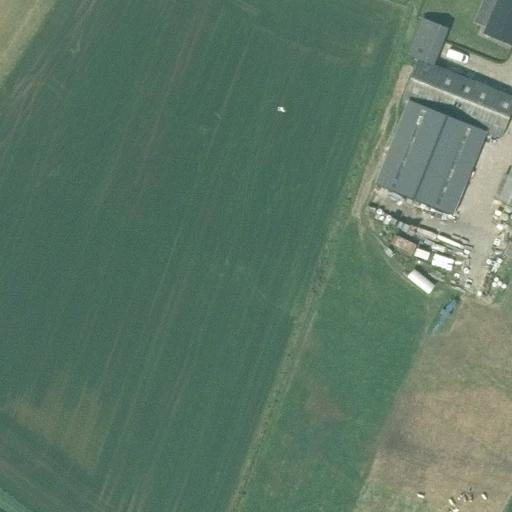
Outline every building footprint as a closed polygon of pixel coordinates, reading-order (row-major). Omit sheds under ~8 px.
[(511,45),(511,0),(498,0),(484,34),(511,45)] [(434,66),(447,30),(421,21),(408,56),(419,60),(434,66)] [(500,136),(511,107),(511,97),(434,66),(419,60),(404,100),(410,102),(485,130),(500,136)] [(451,214),(485,130),(410,102),(377,183),(451,214)] [(495,200),(511,206),(511,166),(509,175),(506,173),(495,200)]
